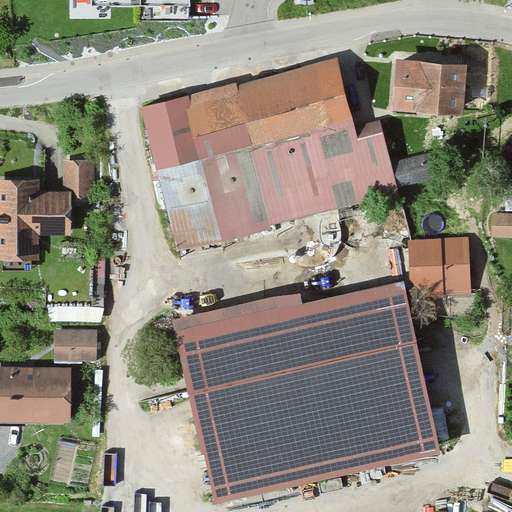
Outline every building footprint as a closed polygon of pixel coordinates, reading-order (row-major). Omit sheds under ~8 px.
[(327,57),(132,105),(167,248),(393,192),(374,116),(343,124),(327,57)] [(380,58),(379,108),(454,111),(456,61),(380,58)] [(0,175),(0,258),(30,258),(30,233),(65,233),(65,200),(86,200),(86,157),(62,157),(62,189),(32,189),(32,176),(0,175)] [(491,206),(492,232),(511,231),(511,206),(491,206)] [(463,291),(462,243),(402,245),(403,292),(463,291)] [(161,317),(202,494),(425,443),(387,277),(292,298),(290,288),(161,317)] [(94,328),(48,329),(48,359),(94,359),(94,328)] [(63,368),(0,366),(0,419),(62,421),(63,368)]
